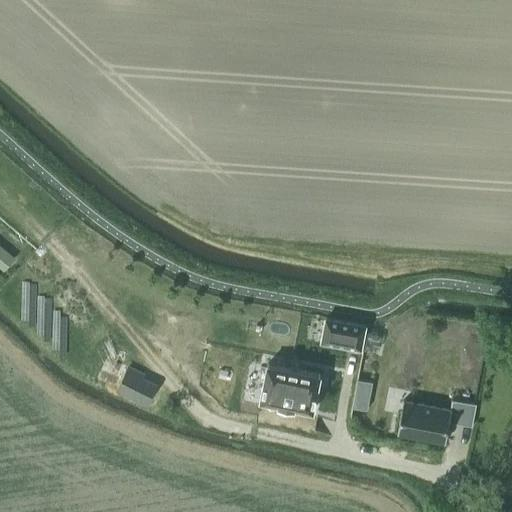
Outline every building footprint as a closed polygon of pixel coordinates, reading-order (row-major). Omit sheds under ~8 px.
[(0,244),(0,269),(2,271),(14,258),(0,244)] [(325,317),(321,342),(362,350),(366,325),(325,317)] [(267,363),(256,422),(309,433),(320,374),(267,363)] [(128,365),(116,390),(146,405),(157,383),(143,376),(145,373),(128,365)] [(445,440),(449,421),(472,425),(477,403),(452,399),(450,409),(404,400),(398,431),(445,440)]
